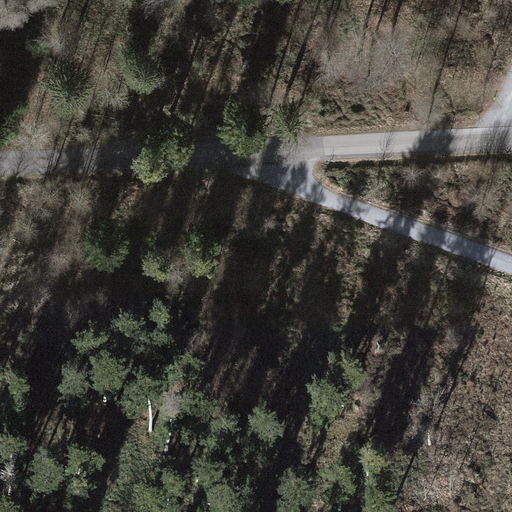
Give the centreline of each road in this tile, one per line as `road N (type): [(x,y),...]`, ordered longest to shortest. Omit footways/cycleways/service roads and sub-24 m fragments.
road 1 (unclassified): [(0,166),(511,138)]
road 2 (track): [(511,265),(234,153)]
